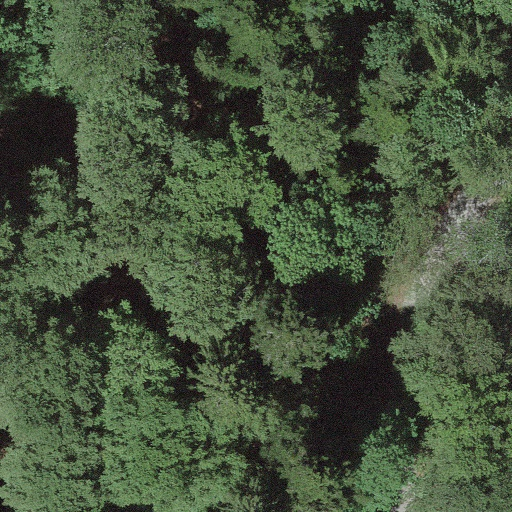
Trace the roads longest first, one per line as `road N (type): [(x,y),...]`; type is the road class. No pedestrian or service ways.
road 1 (residential): [(404,511),(408,351),(436,271),(467,224)]
road 2 (residential): [(511,348),(498,268),(467,224)]
